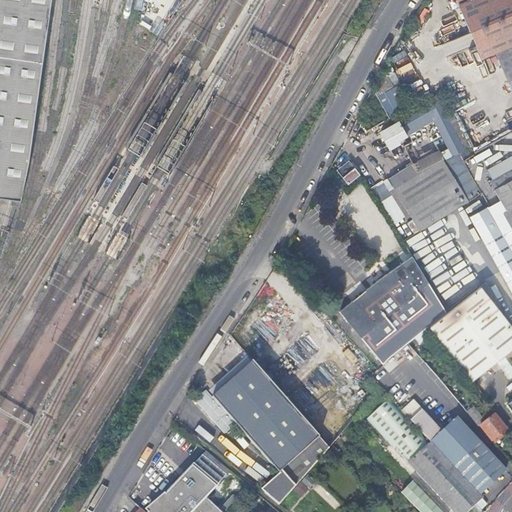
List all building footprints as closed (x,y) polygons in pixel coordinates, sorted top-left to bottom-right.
[(0,0),(0,197),(11,199),(19,200),(50,0),(0,0)] [(497,56),(500,63),(511,57),(511,0),(456,0),(463,15),(459,17),(460,21),(435,32),(441,47),(447,44),(471,34),(476,47),(475,48),(469,50),(471,55),(477,53),(478,52),(483,62),(497,56)] [(511,57),(500,63),(511,93),(511,92),(511,57)] [(394,86),(400,83),(395,73),(389,76),(394,86)] [(392,109),(402,104),(398,97),(393,100),(389,102),(392,109)] [(471,148),(452,112),(446,115),(438,100),(380,132),(386,142),(389,149),(390,150),(399,144),(398,141),(434,121),(453,157),(459,154),(471,148)] [(362,112),(361,111),(357,117),(363,126),(366,132),(380,124),(383,122),(389,119),(386,113),(384,114),(379,103),(369,108),(362,112)] [(459,154),(453,157),(449,159),(446,156),(442,159),(468,201),(481,194),(462,160),(463,160),(459,154)] [(348,183),(361,175),(352,159),(338,168),(348,183)] [(418,231),(468,201),(442,159),(419,173),(393,189),(418,231)] [(511,169),(490,181),(501,200),(511,220),(511,169)] [(511,248),(511,220),(501,200),(488,207),(491,212),(511,248)] [(471,217),(501,270),(511,261),(511,248),(491,212),(488,207),(471,217)] [(282,257),(281,258),(286,261),(291,253),(288,251),(287,252),(284,255),(284,254),(282,257)] [(439,301),(412,257),(379,280),(376,282),(363,292),(364,294),(355,300),(354,298),(338,310),(384,363),(388,358),(445,312),(439,301)] [(511,261),(501,270),(511,289),(511,261)] [(474,273),(439,301),(445,312),(446,313),(450,309),(472,292),(483,284),(474,273)] [(505,367),(510,363),(509,362),(504,356),(511,349),(511,329),(497,310),(500,307),(494,298),(485,283),(429,327),(473,380),(500,359),(505,367)] [(294,489),(310,470),(320,459),(327,451),(329,448),(330,448),(319,436),(283,395),(252,361),(211,395),(234,422),(278,472),(259,489),(279,506),(280,507),(294,489)] [(234,422),(211,395),(206,389),(195,398),(224,432),(234,422)] [(470,411),(467,414),(479,428),(480,427),(491,441),(498,436),(505,430),(494,415),(486,421),(483,417),(479,421),(470,411)] [(479,495),(485,489),(505,471),(456,418),(437,436),(430,442),(479,495)] [(479,495),(430,442),(414,457),(408,450),(401,456),(453,511),(465,511),(481,498),(479,495)] [(230,471),(206,451),(148,511),(220,511),(205,498),(230,471)] [(441,511),(413,481),(401,493),(419,511),(441,511)] [(226,511),(237,500),(232,495),(221,507),(226,511)]
